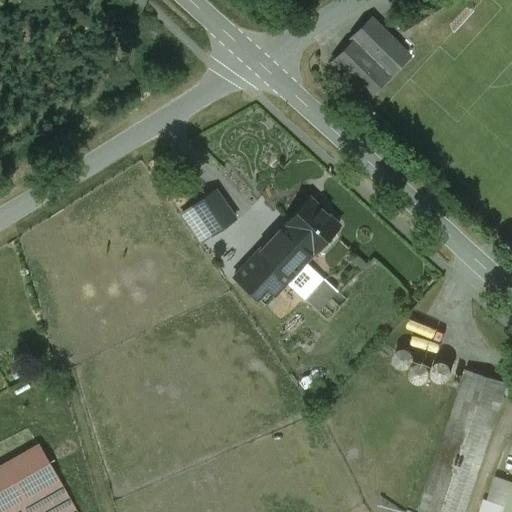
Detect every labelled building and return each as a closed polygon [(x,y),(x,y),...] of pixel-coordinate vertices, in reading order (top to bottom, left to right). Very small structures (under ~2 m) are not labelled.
[(413,52),(375,13),(349,38),(352,41),(330,63),(365,99),(413,52)] [(199,243),(236,218),(216,188),(179,213),(199,243)] [(284,282),(304,260),(338,225),(309,197),(284,225),(292,232),(269,258),(260,250),(235,277),(264,304),(284,282)] [(284,282),(292,286),(318,311),(336,289),(304,260),(284,282)] [(292,286),(284,282),(264,304),(270,311),(292,286)] [(464,511),(509,383),(469,369),(420,511),(464,511)] [(0,511),(77,511),(39,444),(0,465),(0,511)] [(480,511),(505,511),(511,492),(511,482),(497,478),(488,502),(484,501),(480,511)]
